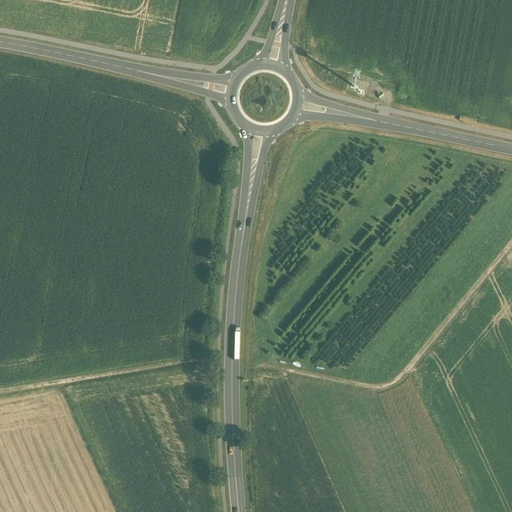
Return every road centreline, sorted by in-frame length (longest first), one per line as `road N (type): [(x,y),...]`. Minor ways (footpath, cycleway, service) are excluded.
road 1 (secondary): [(238,511),(231,358),(259,129)]
road 2 (track): [(511,243),(387,386),(276,369)]
road 3 (unclassified): [(233,91),(0,43)]
road 4 (tertiary): [(298,104),(511,150)]
road 5 (track): [(0,393),(204,359)]
